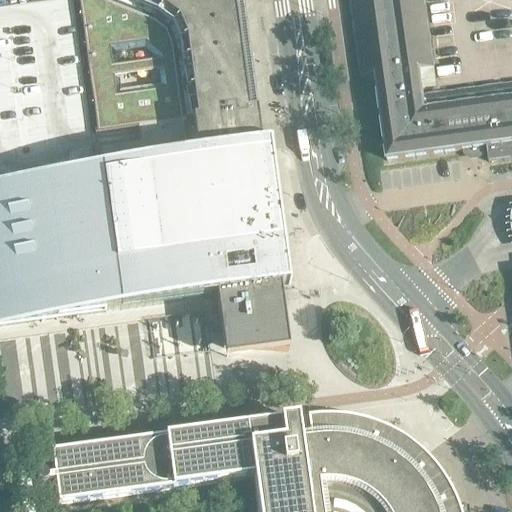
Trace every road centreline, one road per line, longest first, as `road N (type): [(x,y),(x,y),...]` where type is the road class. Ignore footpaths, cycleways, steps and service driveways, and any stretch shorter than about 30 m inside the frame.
road 1 (secondary): [(279,0),(313,210),(337,253),(474,404),(511,467)]
road 2 (secondary): [(511,405),(349,220),(331,178),(304,0)]
